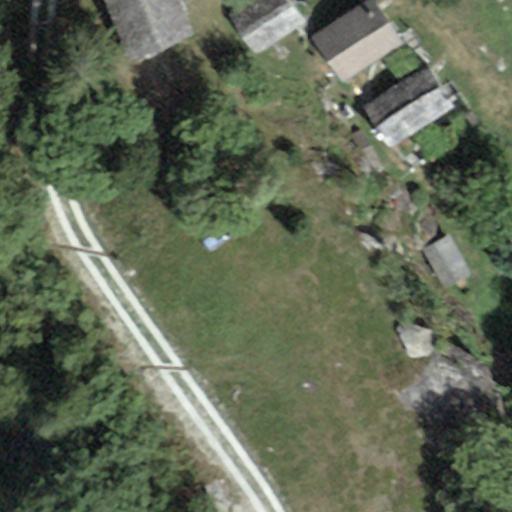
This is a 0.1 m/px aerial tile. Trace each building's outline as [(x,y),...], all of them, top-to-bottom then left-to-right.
[(175,0),(102,0),(122,53),(185,26),(175,0)] [(285,0),(235,0),(224,9),(249,48),(296,14),(285,0)] [(379,10),(322,50),(348,88),(405,49),(379,10)] [(426,70),(364,112),(389,148),(450,107),(426,70)] [(440,233),(420,245),(439,280),(459,268),(440,233)]
